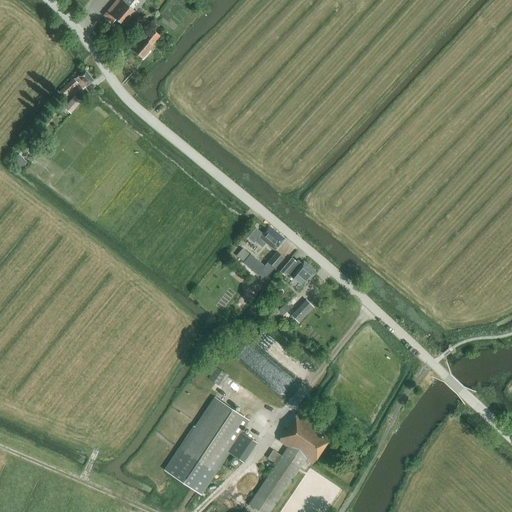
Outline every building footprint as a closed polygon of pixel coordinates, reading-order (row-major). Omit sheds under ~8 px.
[(116,0),(104,15),(112,22),(115,18),(122,25),(134,11),(129,6),(133,0),(116,0)] [(151,7),(149,6),(145,10),(147,12),(151,15),(154,10),(151,7)] [(151,15),(147,12),(142,18),(147,22),(151,15)] [(152,45),(160,36),(151,28),(143,37),(143,38),(133,50),(142,58),(153,45),(152,45)] [(75,79),(74,78),(60,92),(64,96),(78,83),(82,89),(86,86),(93,81),(85,71),(78,76),(75,79)] [(80,102),(73,97),(64,108),(71,113),(80,102)] [(27,162),(19,154),(15,158),(15,157),(11,161),(20,169),(27,162)] [(274,251),(284,239),(268,225),(258,237),(274,251)] [(242,248),(236,256),(256,273),(263,266),(242,248)] [(276,251),(267,261),(274,267),(283,257),(276,251)] [(280,271),(284,275),(287,273),(303,287),(316,272),(303,262),(300,265),(291,258),(280,271)] [(263,266),(256,273),(259,276),(260,275),(264,279),(274,267),(267,261),(263,266)] [(314,308),(305,299),(290,315),(299,323),(314,308)] [(281,318),(290,309),(284,304),(275,312),(281,318)] [(208,379),(217,384),(224,373),(216,367),(208,379)] [(249,420),(214,397),(165,471),(199,494),(227,452),(243,462),(256,442),(241,432),(249,420)] [(330,436),(297,414),(279,441),(287,447),(281,456),(273,450),(267,458),(276,464),(249,504),(259,511),(269,511),(306,459),(312,463),(330,436)] [(263,428),(268,420),(260,414),(255,421),(263,428)]
